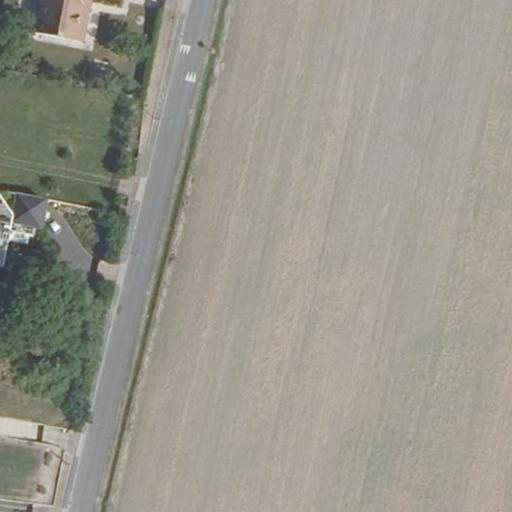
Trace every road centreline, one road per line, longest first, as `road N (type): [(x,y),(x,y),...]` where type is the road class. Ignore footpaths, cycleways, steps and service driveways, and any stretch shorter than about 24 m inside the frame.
road 1 (unclassified): [(211,0),(82,511)]
road 2 (track): [(0,164),(163,192)]
